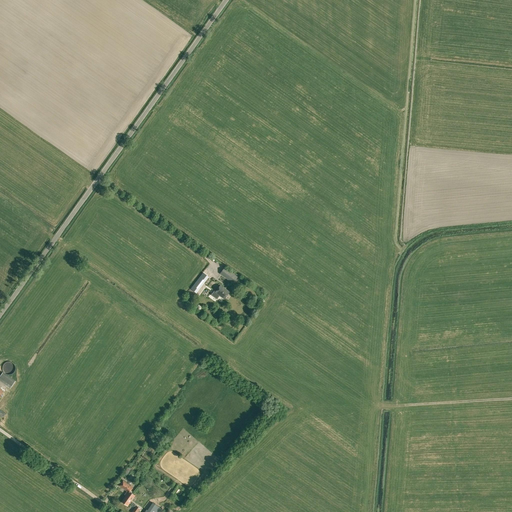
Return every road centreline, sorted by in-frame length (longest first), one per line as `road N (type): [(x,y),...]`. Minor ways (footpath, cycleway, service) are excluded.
road 1 (unclassified): [(0,315),(225,0)]
road 2 (unknown): [(99,177),(217,268)]
